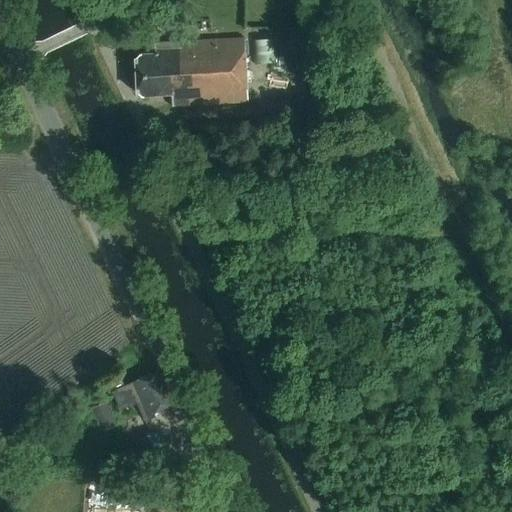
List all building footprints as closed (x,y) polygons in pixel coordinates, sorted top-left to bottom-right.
[(248,104),(246,39),(155,42),(155,54),(144,54),(144,53),(140,53),(136,59),(137,92),(142,96),(146,96),(170,94),(171,106),(248,104)] [(275,39),(254,40),(255,64),(276,63),(275,39)] [(119,375),(98,386),(103,396),(113,391),(121,408),(136,401),(145,420),(153,417),(151,413),(172,404),(158,371),(124,387),(119,375)] [(104,431),(118,424),(106,401),(93,408),(104,431)] [(174,460),(161,430),(136,441),(149,471),(174,460)]
